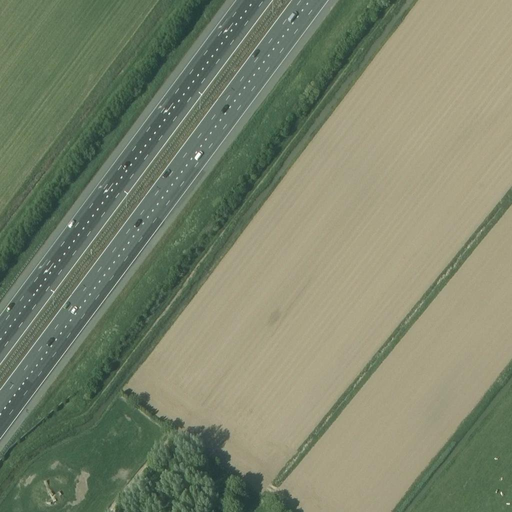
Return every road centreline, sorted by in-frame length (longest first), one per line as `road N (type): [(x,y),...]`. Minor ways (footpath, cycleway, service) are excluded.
road 1 (motorway): [(0,414),(310,0)]
road 2 (motorway): [(254,0),(0,340)]
